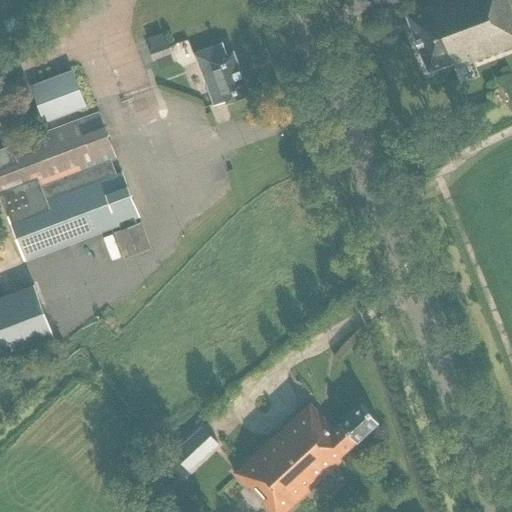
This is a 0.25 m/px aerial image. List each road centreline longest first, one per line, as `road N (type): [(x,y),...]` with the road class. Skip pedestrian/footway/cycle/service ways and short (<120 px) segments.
road 1 (tertiary): [(492,511),(301,0)]
road 2 (track): [(511,342),(443,163),(511,131)]
